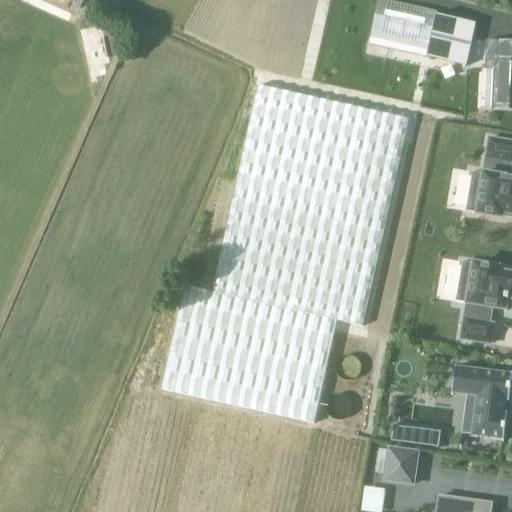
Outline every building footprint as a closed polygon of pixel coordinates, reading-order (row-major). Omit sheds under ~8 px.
[(383,0),(378,0),(368,45),(427,58),(430,44),(469,52),(476,24),(437,15),(437,12),(383,0)] [(511,42),(486,42),(484,69),(498,70),(495,111),(511,112),(511,42)] [(411,118),(257,87),(210,294),(185,289),(163,389),(315,424),(336,321),(363,326),(411,118)] [(472,173),(466,212),(477,214),(477,215),(479,215),(480,215),(500,218),(502,219),(502,217),(511,218),(511,179),(508,179),(511,163),(511,142),(489,139),(483,175),(472,173)] [(462,263),(456,302),(467,304),(461,339),(490,345),(494,325),(489,324),(492,308),(503,310),(505,311),(507,301),(509,302),(510,299),(511,299),(511,272),(498,270),(498,268),(496,268),(476,265),(474,264),(474,265),(462,263)] [(452,391),(452,395),(453,395),(453,394),(455,394),(466,396),(477,397),(472,437),(502,441),(502,442),(503,442),(507,414),(506,414),(506,415),(503,415),(505,401),(508,401),(508,402),(509,403),(511,376),(511,373),(511,374),(511,375),(456,368),(456,367),(455,367),(455,371),(452,391)] [(393,430),(391,442),(411,445),(413,429),(393,426),(393,430)] [(385,481),(413,485),(417,454),(389,449),(385,481)] [(490,511),(492,504),(439,496),(436,511),(490,511)]
